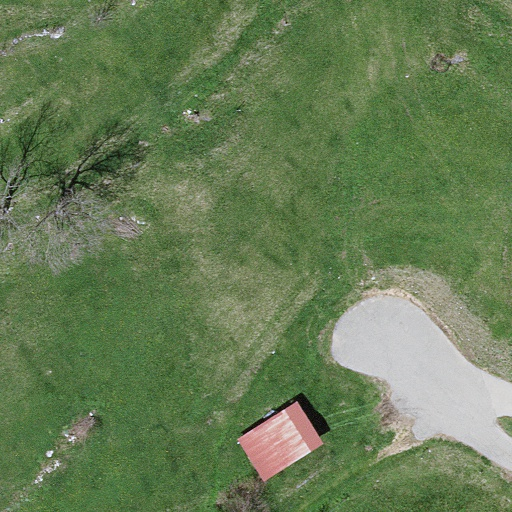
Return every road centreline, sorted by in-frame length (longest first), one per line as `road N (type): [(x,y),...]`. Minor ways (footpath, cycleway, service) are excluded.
road 1 (track): [(389,0),(421,99),(474,183),(511,284)]
road 2 (residential): [(511,456),(467,425),(460,402),(511,400)]
